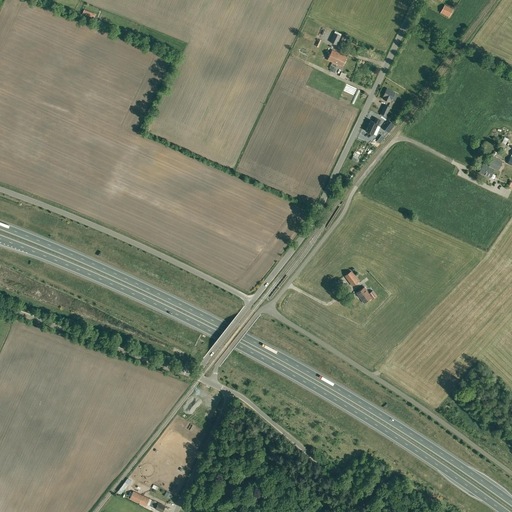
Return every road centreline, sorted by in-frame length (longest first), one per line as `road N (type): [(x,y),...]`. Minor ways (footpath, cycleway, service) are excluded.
road 1 (trunk): [(511,502),(245,336),(0,225)]
road 2 (trunk): [(0,239),(260,356),(503,511)]
road 3 (unclassified): [(251,301),(312,224),(416,0)]
road 4 (unclassified): [(268,308),(511,473)]
road 5 (unclassified): [(251,301),(0,189)]
road 6 (unclassified): [(194,375),(0,305)]
road 7 (unclassified): [(370,511),(231,394)]
road 8 (unclassified): [(176,511),(231,394)]
